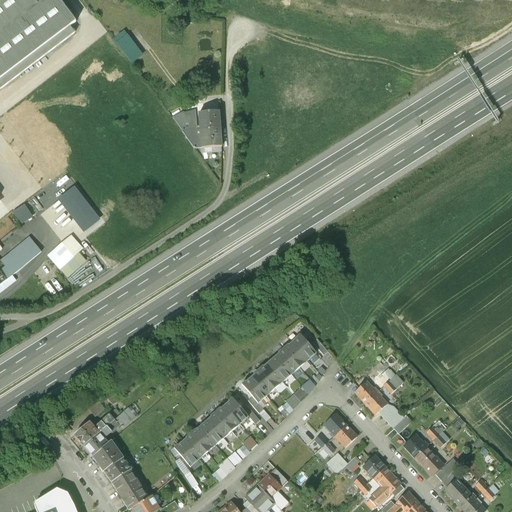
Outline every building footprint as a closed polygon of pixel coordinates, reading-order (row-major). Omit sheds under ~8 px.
[(0,0),(0,89),(74,33),(70,27),(76,22),(58,0),(44,0),(38,5),(33,0),(0,0)] [(142,55),(124,31),(113,39),(131,64),(142,55)] [(172,118),(182,132),(197,130),(196,128),(195,114),(187,116),(187,113),(185,114),(183,112),(172,118)] [(219,112),(198,113),(200,128),(200,148),(221,147),(219,112)] [(39,127),(16,144),(33,167),(56,149),(39,127)] [(182,132),(194,149),(200,148),(200,128),(196,128),(197,130),(182,132)] [(74,189),(61,199),(86,230),(98,220),(74,189)] [(24,205),(12,213),(22,225),(32,217),(24,205)] [(0,260),(5,267),(12,276),(41,253),(29,237),(0,260)] [(70,237),(62,244),(73,258),(60,269),(68,278),(86,262),(78,254),(83,250),(70,237)] [(62,244),(48,256),(60,269),(73,258),(62,244)] [(0,284),(12,276),(5,267),(0,271),(0,284)] [(12,276),(0,284),(0,293),(15,281),(12,276)] [(300,336),(292,343),(307,361),(316,354),(300,336)] [(312,343),(323,356),(328,352),(317,339),(312,343)] [(299,368),(307,361),(292,343),(283,350),(299,368)] [(283,350),(275,357),(291,375),(299,368),(283,350)] [(275,357),(267,364),(283,382),(291,375),(275,357)] [(267,364),(259,371),(274,389),(283,382),(267,364)] [(259,371),(250,378),(266,396),(274,389),(259,371)] [(383,375),(377,380),(391,395),(396,390),(390,382),(383,375)] [(396,376),(390,382),(396,390),(403,384),(396,376)] [(159,382),(164,388),(169,384),(163,378),(159,382)] [(258,404),(266,396),(250,378),(242,385),(252,397),(258,404)] [(302,388),(293,395),(300,403),(306,398),(315,387),(309,380),(301,387),(302,388)] [(354,394),(365,405),(377,394),(367,383),(354,394)] [(119,401),(112,392),(106,397),(113,406),(119,401)] [(387,405),(377,394),(365,405),(375,416),(378,413),(387,405)] [(285,402),(286,403),(292,410),(300,403),(293,395),(285,402)] [(258,404),(252,397),(248,401),(259,414),(263,410),(258,404)] [(233,399),(225,406),(240,424),(249,417),(245,412),(233,399)] [(105,410),(98,401),(88,409),(95,418),(105,410)] [(286,403),(282,406),(288,414),(293,411),(292,410),(286,403)] [(393,407),(387,405),(378,413),(393,429),(404,418),(393,407)] [(225,406),(216,413),(232,431),(240,424),(225,406)] [(249,408),(245,412),(249,417),(255,425),(260,421),(249,408)] [(114,420),(98,434),(104,440),(123,424),(125,427),(135,418),(127,409),(114,420)] [(216,413),(208,420),(224,438),(232,431),(216,413)] [(109,414),(93,428),(98,434),(114,420),(109,414)] [(330,435),(333,439),(346,426),(336,415),(324,426),(331,434),(330,435)] [(404,418),(393,429),(398,435),(412,422),(406,416),(404,418)] [(208,420),(199,427),(215,445),(224,438),(208,420)] [(439,421),(431,428),(438,436),(442,432),(446,429),(439,421)] [(104,440),(98,434),(93,428),(89,422),(73,435),(83,447),(92,457),(107,444),(104,440)] [(357,438),(346,426),(333,439),(337,442),(338,441),(345,448),(357,438)] [(199,427),(191,434),(207,453),(215,445),(199,427)] [(433,440),(438,436),(431,428),(426,433),(433,440)] [(442,432),(438,436),(446,443),(449,440),(442,432)] [(191,434),(183,441),(198,460),(207,453),(191,434)] [(323,449),(330,456),(335,451),(321,436),(316,441),(323,449)] [(404,447),(414,458),(428,446),(424,442),(422,443),(416,436),(404,447)] [(440,448),(446,443),(438,436),(433,440),(440,448)] [(479,439),(473,445),(478,449),(483,444),(479,439)] [(307,464),(323,449),(316,441),(315,440),(298,454),(307,464)] [(92,457),(103,472),(123,458),(111,441),(107,444),(92,457)] [(190,467),(198,460),(183,441),(174,449),(179,454),(190,467)] [(255,449),(254,447),(249,442),(248,441),(243,445),(244,446),(250,453),(255,449)] [(239,450),(245,457),(250,453),(244,446),(239,450)] [(432,451),(428,446),(414,458),(432,478),(435,475),(444,467),(431,452),(432,451)] [(175,458),(179,454),(174,449),(170,452),(175,458)] [(337,454),(326,464),(337,474),(347,464),(337,454)] [(239,464),(238,463),(234,458),(233,457),(228,461),(234,468),(239,464)] [(364,467),(374,479),(385,468),(375,457),(364,467)] [(131,470),(123,458),(103,472),(111,482),(131,470)] [(235,469),(234,468),(228,461),(227,459),(218,466),(220,468),(227,476),(235,469)] [(453,459),(444,467),(435,475),(442,482),(452,474),(460,466),(453,459)] [(180,470),(187,478),(191,475),(189,473),(184,466),(180,470)] [(223,479),(227,476),(220,468),(216,472),(223,479)] [(400,485),(385,468),(374,479),(382,487),(369,499),(376,507),(391,493),(400,485)] [(275,469),(269,474),(282,487),(287,482),(275,469)] [(148,498),(131,470),(111,482),(128,511),(131,509),(148,498)] [(277,492),(282,487),(269,474),(257,486),(270,499),(277,492)] [(442,482),(448,488),(457,480),(452,474),(442,482)] [(187,478),(186,478),(192,488),(197,485),(191,475),(187,478)] [(370,490),(359,478),(354,483),(365,495),(370,490)] [(445,491),(463,511),(476,500),(457,480),(448,488),(445,491)] [(481,481),(476,486),(489,501),(494,496),(481,481)] [(404,489),(400,485),(391,493),(395,497),(404,489)] [(266,511),(275,504),(270,499),(257,486),(245,498),(247,500),(258,511),(266,511)] [(35,502),(34,506),(36,511),(76,511),(74,506),(67,494),(57,489),(35,502)] [(288,504),(277,492),(270,499),(275,504),(281,511),(288,504)] [(402,511),(403,511),(415,500),(409,493),(395,506),(387,511),(402,511)] [(151,497),(148,498),(131,509),(132,511),(155,511),(159,510),(151,497)] [(242,505),(245,509),(248,511),(258,511),(247,500),(242,505)] [(421,511),(424,510),(415,500),(403,511),(421,511)] [(484,511),(486,511),(476,500),(463,511),(484,511)] [(160,510),(160,511),(174,511),(179,509),(174,501),(160,510)] [(238,511),(231,502),(218,511),(238,511)] [(387,511),(395,506),(391,502),(379,511),(387,511)]
